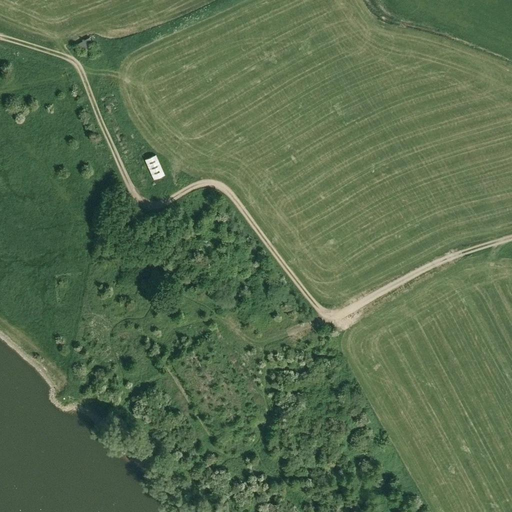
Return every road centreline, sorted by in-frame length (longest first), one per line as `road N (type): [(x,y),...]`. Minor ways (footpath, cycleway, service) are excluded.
road 1 (unknown): [(0,40),(62,57),(82,71),(149,211),(222,187),(331,313)]
road 2 (unclassified): [(331,313),(511,235)]
